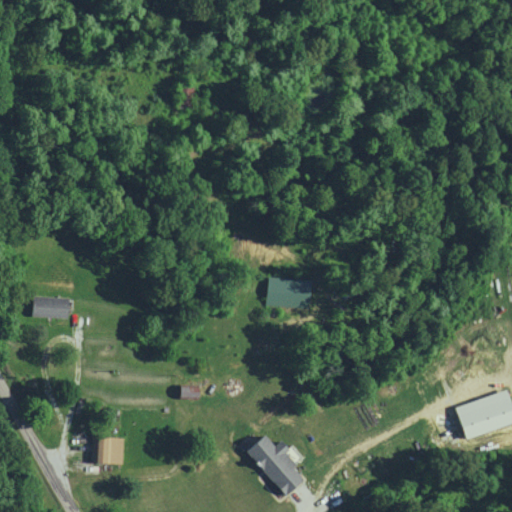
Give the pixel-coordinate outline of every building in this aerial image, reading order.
[(306,278),(264,277),(263,305),(305,306),(306,278)] [(26,315),(63,316),(64,296),(26,295),(26,315)] [(193,395),(193,384),(174,385),(174,396),(193,395)] [(460,438),(511,421),(500,389),(449,406),(460,438)] [(269,445),(257,433),(239,450),(280,494),(301,474),(271,442),(269,445)] [(120,436),(88,435),(87,461),(119,463),(120,436)]
